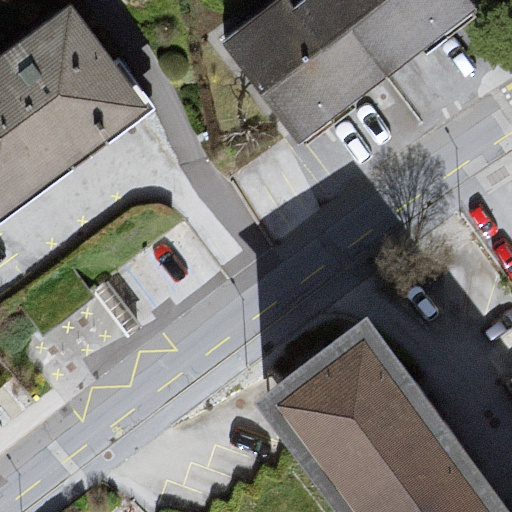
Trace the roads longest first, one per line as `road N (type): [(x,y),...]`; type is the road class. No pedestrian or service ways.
road 1 (residential): [(0,499),(204,335),(419,182)]
road 2 (unknown): [(97,0),(284,278)]
road 3 (residential): [(419,182),(511,278)]
